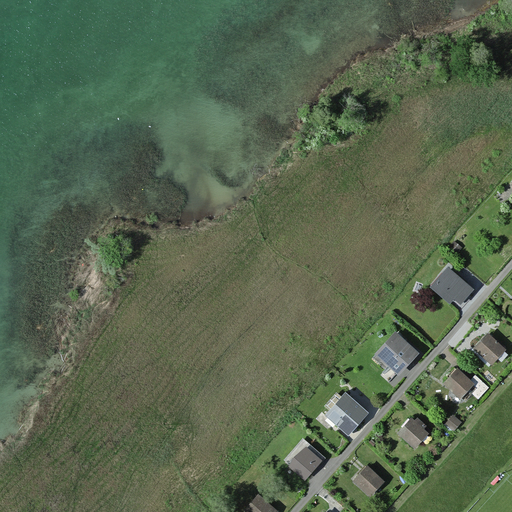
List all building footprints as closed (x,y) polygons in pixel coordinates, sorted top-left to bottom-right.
[(455,241),(448,249),(454,255),(461,247),(455,241)] [(473,289),(447,267),(431,286),(450,302),(453,297),(460,303),(473,289)] [(419,349),(396,328),(376,350),(378,353),(376,356),(386,365),(390,360),(400,370),(419,349)] [(506,348),(488,333),(473,350),(492,365),(506,348)] [(471,380),(457,368),(445,382),(462,397),(473,384),(477,388),(471,394),(478,400),(489,388),(475,376),(471,380)] [(367,410),(345,392),(326,415),(347,433),(348,432),(348,431),(358,421),(367,410)] [(453,415),(445,424),(453,431),(461,422),(453,415)] [(415,422),(411,418),(399,432),(416,446),(428,432),(422,427),(424,425),(417,419),(415,422)] [(324,455),(303,438),(287,458),(308,475),(324,455)] [(384,482),(366,466),(354,479),(373,495),(384,482)] [(272,511),(276,509),(258,492),(246,505),(253,511),(272,511)]
